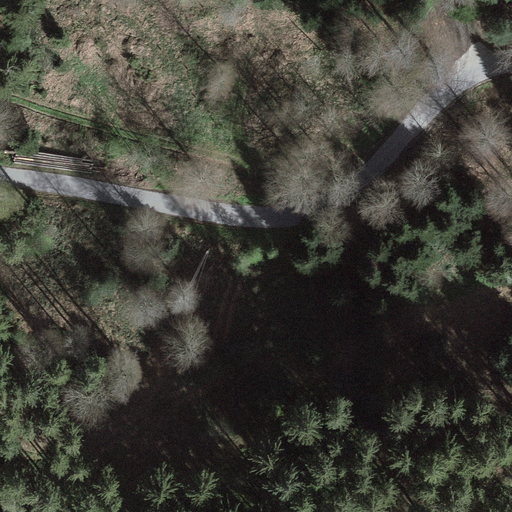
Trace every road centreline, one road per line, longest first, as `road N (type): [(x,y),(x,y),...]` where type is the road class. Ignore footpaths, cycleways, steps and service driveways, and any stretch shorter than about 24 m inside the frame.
road 1 (unclassified): [(0,175),(215,211),(309,212),(361,182),(456,82),(511,62)]
road 2 (track): [(511,267),(217,369),(82,456),(54,511)]
road 3 (track): [(0,96),(511,239)]
